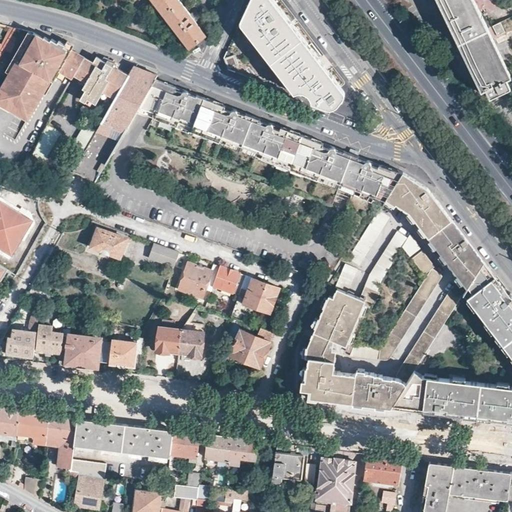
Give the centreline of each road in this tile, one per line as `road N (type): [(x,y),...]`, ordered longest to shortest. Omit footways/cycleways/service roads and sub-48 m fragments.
road 1 (residential): [(252,409),(293,317),(296,284),(66,203),(0,324)]
road 2 (residential): [(511,443),(252,409)]
road 3 (residential): [(252,409),(0,375)]
road 4 (primary): [(511,187),(368,0)]
road 5 (residential): [(204,77),(421,156)]
road 6 (residential): [(0,5),(204,77)]
road 7 (residential): [(298,0),(421,156)]
road 8 (residential): [(421,156),(511,276)]
